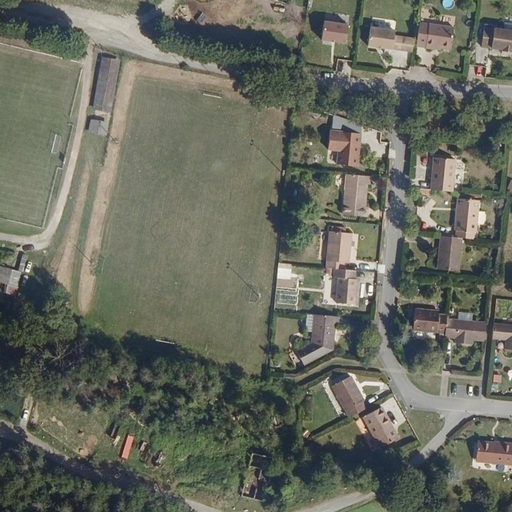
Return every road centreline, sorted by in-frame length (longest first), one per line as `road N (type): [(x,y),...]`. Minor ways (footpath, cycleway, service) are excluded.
road 1 (residential): [(400,86),(381,356),(417,401),(511,410)]
road 2 (track): [(0,3),(98,26),(149,54),(289,76)]
road 3 (unknown): [(98,26),(56,225),(43,241),(0,237)]
road 4 (track): [(0,433),(98,462),(207,511)]
road 5 (track): [(317,511),(407,470),(458,406)]
